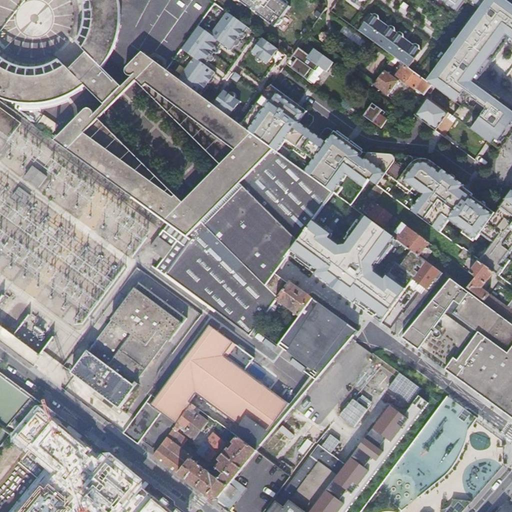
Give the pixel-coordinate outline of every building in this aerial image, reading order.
[(322,208),(325,204),(333,193),(305,172),(277,151),(249,131),(241,125),(229,116),(213,104),(199,94),(178,78),(166,70),(142,51),(126,67),(125,68),(125,69),(125,70),(125,71),(125,72),(125,73),(126,74),(127,74),(127,75),(128,75),(129,76),(130,76),(131,76),(132,75),(121,86),(102,67),(109,55),(115,42),(119,28),(120,13),(118,0),(90,0),(92,9),(92,19),(91,29),(88,39),(83,48),(87,52),(71,69),(66,65),(61,68),(51,72),(41,75),(31,75),(21,74),(11,70),(2,66),(0,64),(0,97),(2,98),(4,99),(6,100),(8,100),(11,101),(13,102),(16,102),(18,103),(20,103),(23,103),(25,103),(28,104),(30,104),(33,104),(35,104),(38,103),(40,103),(42,103),(44,103),(46,102),(48,102),(50,102),(52,101),(54,101),(56,100),(57,100),(59,99),(61,98),(63,97),(65,97),(66,96),(68,95),(70,94),(72,93),(73,92),(75,91),(77,90),(78,89),(80,88),(85,85),(103,104),(93,114),(93,113),(93,112),(93,111),(92,110),(92,109),(91,109),(90,108),(89,108),(88,108),(87,108),(86,108),(86,109),(85,109),(84,110),(54,140),(167,223),(187,238),(189,239),(164,275),(214,311),(236,326),(250,337),(256,328),(266,314),(276,300),(283,291),(277,287),(283,280),(274,273),(278,267),(262,252),(269,244),(284,259),(289,253),(313,221),(318,213),(322,208)] [(240,0),(275,26),(280,20),(290,6),(281,0),(240,0)] [(511,0),(441,0),(457,11),(465,0),(470,0),(482,9),(428,82),(434,87),(460,106),(452,116),(487,141),(500,151),(503,147),(511,135),(511,106),(474,79),(479,72),(491,55),(500,44),(504,39),(511,44),(511,6),(503,0),(511,0)] [(211,34),(199,25),(182,48),(194,57),(178,78),(199,94),(215,72),(205,64),(209,60),(210,60),(211,60),(212,60),(213,59),(213,58),(214,58),(214,57),(214,56),(213,56),(213,55),(212,55),(214,52),(215,52),(216,53),(217,52),(218,52),(219,51),(219,50),(219,49),(219,48),(218,47),(221,42),(232,50),(249,27),(227,11),(211,34)] [(371,14),(358,31),(394,57),(397,59),(400,62),(408,68),(421,51),(420,50),(420,46),(416,44),(413,45),(404,38),(403,35),(400,32),(397,33),(396,32),(395,28),(392,26),(389,27),(379,20),(379,16),(376,14),(372,15),(371,14)] [(279,48),(263,37),(252,51),(257,55),(257,56),(257,57),(257,58),(257,59),(258,60),(259,60),(260,61),(260,60),(261,60),(262,60),(263,59),(268,63),(279,48)] [(309,78),(319,63),(327,69),(334,59),(315,46),(310,53),(305,49),(303,51),(298,47),(294,53),(298,56),(291,66),(309,78)] [(430,92),(434,87),(428,82),(408,68),(400,62),(394,71),(399,74),(397,76),(424,95),(428,90),(430,92)] [(381,74),(373,85),(388,96),(399,81),(384,70),(381,74)] [(271,84),(269,87),(276,92),(278,90),(271,84)] [(269,87),(241,125),(277,151),(286,139),(314,160),(305,172),(333,193),(346,174),(363,187),(369,180),(377,185),(386,173),(411,191),(413,188),(423,195),(411,211),(439,232),(449,219),(476,239),(480,233),(481,231),(489,236),(487,239),(492,243),(469,273),(476,278),(468,289),(510,320),(511,318),(511,298),(505,308),(489,296),(490,295),(482,289),(494,273),(498,276),(504,267),(500,265),(506,258),(511,249),(511,189),(495,214),(461,189),(464,186),(432,162),(363,152),(334,131),(327,142),(312,132),(298,121),(306,111),(278,90),(276,92),(269,87)] [(0,97),(0,98),(12,110),(14,110),(15,111),(17,111),(19,111),(20,111),(22,112),(24,112),(25,112),(27,112),(29,112),(30,112),(32,112),(34,112),(36,112),(37,112),(39,112),(41,112),(42,112),(44,111),(46,111),(48,111),(50,110),(52,110),(54,109),(56,109),(58,108),(60,108),(62,107),(64,106),(66,105),(68,104),(70,104),(72,103),(73,102),(75,101),(77,100),(79,98),(81,97),(82,96),(84,95),(80,88),(78,89),(77,90),(75,91),(73,92),(72,93),(70,94),(68,95),(66,96),(65,97),(63,97),(61,98),(59,99),(57,100),(56,100),(54,101),(52,101),(50,102),(48,102),(46,102),(44,103),(42,103),(40,103),(38,103),(35,104),(33,104),(30,104),(28,104),(25,103),(23,103),(20,103),(18,103),(16,102),(13,102),(11,101),(8,100),(6,100),(4,99),(2,98),(0,97)] [(224,90),(213,104),(229,116),(240,101),(235,97),(235,96),(235,95),(235,94),(234,93),(233,92),(232,92),(231,92),(230,93),(229,93),(224,90)] [(425,98),(417,118),(443,128),(451,108),(425,98)] [(381,127),(387,119),(379,113),(382,109),(375,103),(372,108),(369,106),(363,115),(381,127)] [(0,132),(10,140),(22,124),(0,107),(0,132)] [(59,125),(44,114),(37,125),(51,135),(59,125)] [(402,115),(398,121),(404,125),(408,119),(402,115)] [(25,177),(38,188),(46,177),(33,167),(25,177)] [(30,196),(19,188),(12,197),(23,205),(30,196)] [(369,216),(382,226),(391,215),(377,205),(375,208),(372,206),(371,209),(373,211),(369,216)] [(117,224),(125,229),(131,219),(123,214),(117,224)] [(313,221),(289,253),(316,272),(314,274),(354,304),(356,301),(383,321),(409,285),(413,279),(418,271),(419,271),(425,263),(411,252),(400,266),(408,272),(404,277),(399,274),(393,282),(386,276),(384,279),(375,272),(373,272),(372,269),(384,252),(385,253),(391,245),(390,244),(394,238),(365,216),(361,222),(358,220),(352,228),(355,230),(343,247),(339,247),(339,245),(329,238),(332,235),(313,221)] [(404,225),(395,218),(393,221),(402,228),(404,225)] [(189,239),(187,238),(167,223),(151,245),(165,256),(156,269),(164,275),(189,239)] [(401,244),(418,256),(428,242),(412,230),(401,244)] [(262,252),(278,267),(284,259),(269,244),(262,252)] [(509,260),(506,258),(500,265),(504,267),(509,260)] [(418,271),(413,279),(427,289),(431,283),(433,285),(436,281),(442,273),(426,261),(425,263),(419,271),(418,271)] [(453,261),(445,272),(460,283),(468,272),(453,261)] [(511,324),(466,291),(449,278),(401,338),(511,419),(511,417),(511,324)] [(406,317),(409,319),(426,295),(429,290),(427,289),(413,279),(409,285),(422,294),(406,317)] [(288,283),(283,280),(277,287),(283,291),(288,284),(288,283)] [(288,284),(283,291),(276,300),(277,300),(299,316),(312,298),(290,281),(288,283),(288,284)] [(71,373),(105,398),(114,405),(120,409),(136,387),(138,384),(136,382),(167,340),(170,342),(187,318),(138,282),(111,319),(112,320),(89,351),(88,351),(71,373)] [(5,295),(0,300),(0,323),(42,355),(57,335),(5,295)] [(357,330),(312,298),(299,316),(289,330),(278,345),(308,366),(320,375),(357,330)] [(270,317),(266,314),(256,328),(260,331),(270,317)] [(390,330),(397,335),(401,330),(409,319),(406,317),(402,314),(390,330)] [(244,428),(237,437),(238,437),(257,451),(294,406),(290,403),(245,370),(254,358),(209,326),(157,399),(152,395),(124,434),(138,445),(161,413),(177,425),(192,405),(190,403),(196,395),(244,428)] [(320,375),(308,366),(304,371),(311,376),(290,403),(294,406),(320,375)] [(396,375),(388,387),(410,403),(421,388),(399,371),(396,375)] [(0,426),(11,436),(17,440),(30,424),(45,406),(0,372),(0,426)] [(336,449),(367,447),(366,442),(388,407),(399,406),(403,399),(394,393),(394,401),(377,403),(375,406),(378,407),(378,413),(370,425),(370,427),(362,441),(354,441),(355,445),(342,445),(342,441),(336,449)] [(379,487),(403,508),(427,489),(439,480),(445,475),(452,468),(456,461),(461,453),(465,443),(467,437),(468,430),(475,421),(477,418),(447,396),(442,403),(379,487)] [(354,399),(340,416),(355,427),(368,409),(354,399)] [(196,408),(192,405),(177,425),(175,427),(166,438),(153,456),(157,459),(213,500),(218,499),(218,504),(228,511),(246,488),(234,479),(257,451),(238,437),(232,443),(234,445),(231,449),(229,448),(222,457),(218,454),(226,443),(217,435),(211,435),(205,443),(205,442),(200,448),(197,452),(202,455),(201,456),(211,463),(210,464),(224,474),(219,480),(206,470),(206,469),(193,460),(194,457),(181,448),(188,439),(187,439),(184,443),(180,448),(173,443),(180,434),(177,432),(180,428),(194,439),(208,422),(193,411),(196,408)] [(182,511),(168,501),(170,499),(138,476),(45,406),(17,440),(49,468),(11,511),(182,511)] [(187,439),(180,434),(173,443),(180,448),(184,443),(187,439)] [(331,434),(322,446),(331,453),(340,441),(331,434)] [(307,439),(299,451),(305,455),(313,442),(307,439)] [(320,444),(269,511),(330,511),(334,507),(321,498),(346,464),(338,458),(331,453),(322,446),(320,444)] [(210,464),(206,469),(206,470),(219,480),(224,474),(210,464)] [(441,511),(440,511),(439,511),(462,511),(470,503),(452,501),(451,502),(451,504),(450,505),(450,506),(449,507),(447,508),(446,509),(445,510),(444,510),(443,510),(441,511)]
